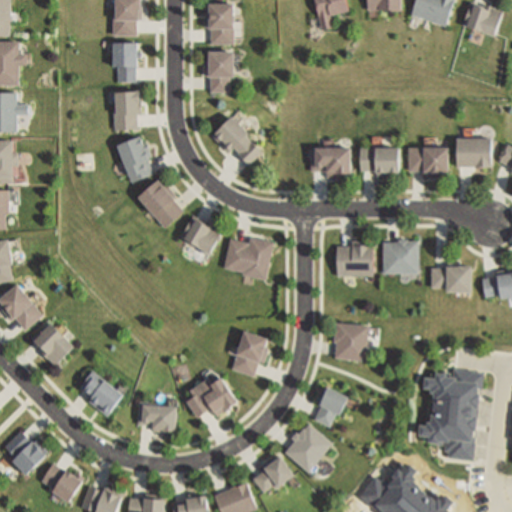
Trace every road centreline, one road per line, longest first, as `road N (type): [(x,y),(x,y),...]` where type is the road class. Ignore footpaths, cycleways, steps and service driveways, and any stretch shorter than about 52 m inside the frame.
road 1 (residential): [(0,349),(57,411),(112,453),(176,462),(227,447),(279,400),(300,354),(304,207)]
road 2 (residential): [(492,221),(447,207),(252,204),(219,187),(177,126),(173,0)]
